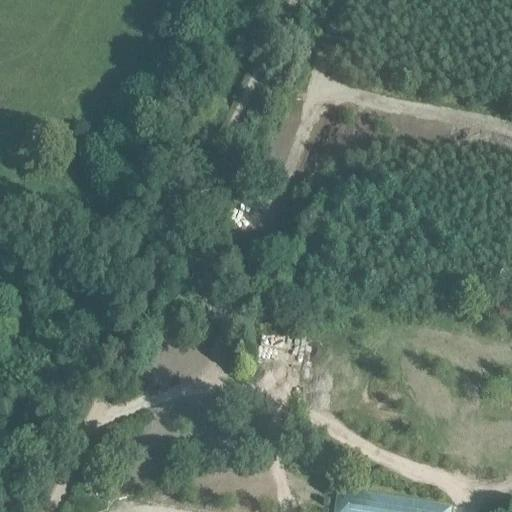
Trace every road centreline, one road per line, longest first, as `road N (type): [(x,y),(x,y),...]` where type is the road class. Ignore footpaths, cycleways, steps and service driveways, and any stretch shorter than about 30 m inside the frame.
road 1 (track): [(355,0),(330,68),(282,126),(276,213),(252,237),(215,356),(187,376),(285,388),(342,447)]
road 2 (track): [(53,511),(296,0)]
